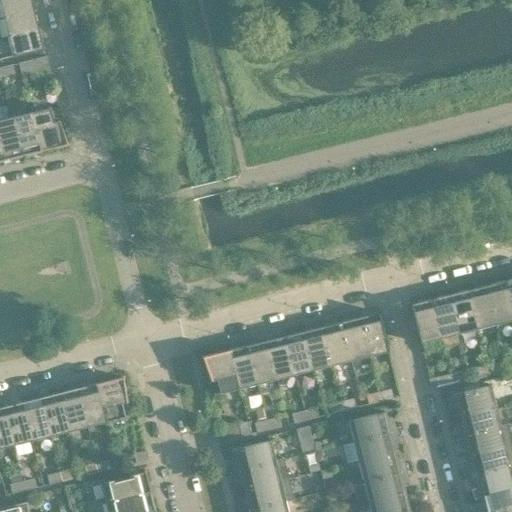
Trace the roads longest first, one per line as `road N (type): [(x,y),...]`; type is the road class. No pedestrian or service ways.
road 1 (residential): [(145,338),(384,278)]
road 2 (residential): [(445,511),(384,278)]
road 3 (residential): [(185,511),(145,338)]
road 4 (residential): [(145,338),(101,169)]
road 5 (residential): [(101,169),(60,0)]
road 6 (residential): [(0,374),(145,338)]
road 7 (residential): [(384,278),(511,246)]
